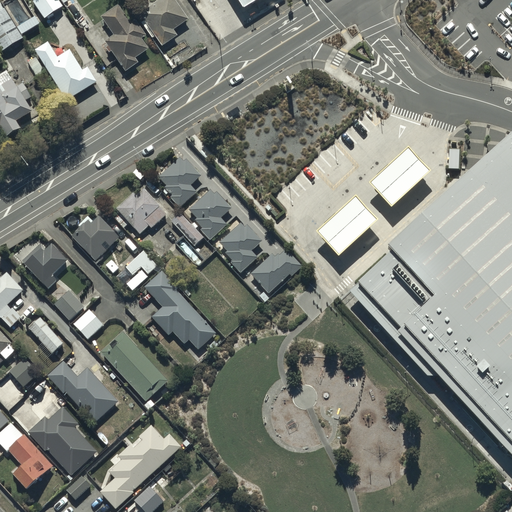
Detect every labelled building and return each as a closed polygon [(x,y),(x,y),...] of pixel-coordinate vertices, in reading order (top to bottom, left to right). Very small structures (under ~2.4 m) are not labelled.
[(56,0),(41,0),(34,5),(45,22),(63,10),(56,0)] [(171,0),(165,0),(140,18),(163,51),(178,41),(174,35),(188,24),(171,0)] [(119,9),(102,20),(115,39),(107,45),(110,50),(107,52),(111,57),(113,55),(126,75),(140,66),(138,62),(156,50),(137,23),(132,27),(119,9)] [(6,12),(0,15),(0,54),(1,57),(24,44),(6,12)] [(49,45),(36,53),(67,105),(99,86),(89,69),(83,72),(71,52),(58,60),(49,45)] [(0,130),(6,141),(22,131),(18,124),(34,114),(28,105),(34,101),(24,86),(18,90),(8,75),(0,79),(0,130)] [(511,144),(359,287),(511,450),(511,144)] [(373,189),(394,212),(432,178),(410,155),(373,189)] [(184,167),(180,163),(163,179),(171,188),(168,190),(175,198),(173,200),(180,207),(195,194),(189,188),(199,178),(186,165),(184,167)] [(164,217),(144,194),(136,202),(133,199),(120,211),(140,234),(149,225),(152,228),(164,217)] [(214,200),(210,196),(193,212),(200,221),(198,223),(205,231),(203,233),(210,240),(224,227),(219,221),(229,211),(216,198),(214,200)] [(318,237),(339,260),(377,226),(356,203),(318,237)] [(179,214),(171,222),(195,247),(203,240),(179,214)] [(117,240),(99,221),(92,227),(90,225),(76,238),(96,260),(117,240)] [(244,233),(240,229),(223,245),(231,253),(229,256),(236,263),(234,265),(241,273),(255,259),(249,253),(259,243),(247,230),(244,233)] [(64,265),(52,251),(46,255),(40,249),(23,265),(46,291),(55,283),(50,278),(64,265)] [(144,250),(125,266),(138,281),(157,266),(144,250)] [(299,269),(286,254),(279,260),(277,259),(274,262),(272,259),(254,277),(269,293),(290,274),(292,275),(299,269)] [(174,290),(161,276),(147,289),(165,309),(153,320),(168,337),(173,333),(184,345),(190,340),(198,349),(213,336),(172,292),(174,290)] [(21,294),(7,279),(0,285),(0,284),(0,319),(2,321),(10,314),(5,308),(21,294)] [(69,288),(53,303),(68,321),(85,306),(69,288)] [(89,309),(73,323),(88,339),(103,326),(89,309)] [(62,347),(40,322),(30,330),(52,355),(62,347)] [(166,384),(124,337),(104,355),(146,402),(166,384)] [(37,376),(24,362),(11,374),(23,388),(37,376)] [(114,404),(87,374),(78,383),(63,366),(50,378),(63,393),(67,392),(94,422),(114,404)] [(74,427),(62,414),(48,427),(44,422),(30,435),(46,452),(49,449),(71,473),(93,454),(71,430),(74,427)] [(11,426),(0,435),(0,446),(7,455),(11,451),(23,440),(11,426)] [(162,439),(150,426),(139,436),(142,439),(133,447),(129,446),(120,454),(124,458),(110,470),(115,475),(99,490),(116,508),(181,447),(168,433),(162,439)] [(52,470),(23,440),(11,451),(26,467),(13,478),(27,493),(52,470)] [(100,454),(84,467),(90,474),(106,460),(100,454)] [(194,482),(210,468),(204,462),(188,475),(194,482)] [(202,483),(208,490),(220,479),(214,472),(202,483)] [(91,487),(84,478),(68,492),(76,501),(91,487)] [(153,511),(162,504),(149,490),(135,503),(143,511),(153,511)] [(208,501),(196,511),(217,511),(218,511),(208,501)] [(100,511),(93,503),(83,511),(100,511)]
